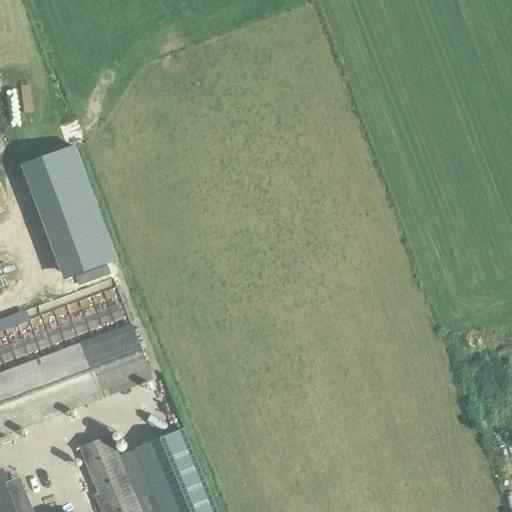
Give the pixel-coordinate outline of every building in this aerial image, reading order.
[(74,144),(20,164),(64,280),(118,259),(74,144)] [(131,325),(0,373),(0,438),(153,381),(131,325)] [(216,511),(184,433),(134,453),(158,511),(216,511)] [(139,511),(136,503),(109,437),(74,451),(99,511),(139,511)] [(47,459),(25,465),(38,506),(59,499),(47,459)] [(3,473),(0,474),(0,511),(31,511),(19,480),(7,484),(3,473)]
